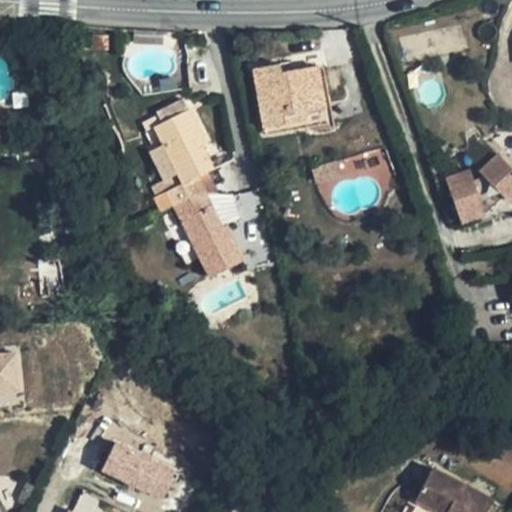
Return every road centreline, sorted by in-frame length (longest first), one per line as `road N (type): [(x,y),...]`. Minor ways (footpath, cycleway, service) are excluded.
road 1 (residential): [(0,5),(125,15),(281,13),(388,0)]
road 2 (unknown): [(364,5),(449,238)]
